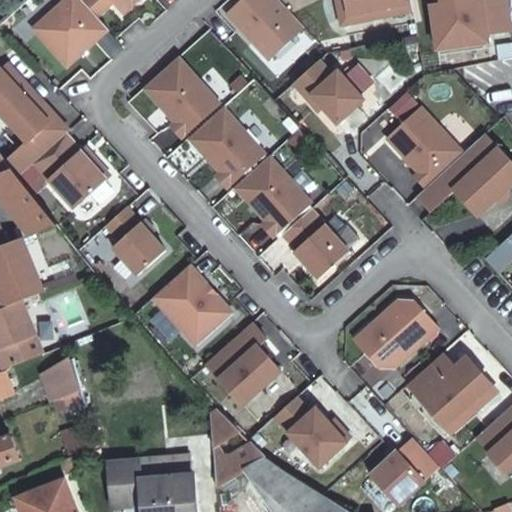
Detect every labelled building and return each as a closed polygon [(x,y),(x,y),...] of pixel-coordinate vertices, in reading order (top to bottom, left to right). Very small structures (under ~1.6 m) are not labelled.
[(65,0),(33,29),(67,66),(108,29),(95,15),(81,0),(65,0)] [(109,0),(81,0),(95,15),(111,2),(109,0)] [(136,0),(109,0),(111,2),(121,14),(136,0)] [(303,27),(278,0),(241,0),(226,14),(268,59),(303,27)] [(410,0),(338,0),(343,25),(393,15),(391,6),(411,2),(410,0)] [(439,0),(440,3),(448,50),(488,43),(487,35),(511,31),(506,0),(439,0)] [(391,6),(393,15),(413,11),(411,2),(391,6)] [(448,50),(440,3),(429,5),(437,52),(448,50)] [(169,126),(180,139),(219,104),(177,57),(142,88),(173,123),(169,126)] [(293,83),(307,99),(312,95),(323,107),(338,123),(364,99),(337,69),(332,74),(319,60),(293,83)] [(33,162),(62,137),(40,112),(47,106),(8,63),(0,70),(0,111),(27,141),(6,160),(14,170),(19,175),(33,162)] [(435,100),(454,98),(452,83),(433,85),(435,100)] [(392,108),(401,119),(417,103),(407,93),(392,108)] [(323,107),(312,95),(307,99),(318,111),(323,107)] [(40,112),(62,137),(65,134),(69,131),(47,106),(40,112)] [(215,176),(226,188),(264,154),(222,107),(188,138),(219,172),(215,176)] [(421,107),(387,139),(419,173),(415,176),(426,189),(464,154),(421,107)] [(62,137),(33,162),(74,208),(106,180),(80,151),(65,134),(62,137)] [(426,189),(417,197),(431,213),(455,191),(478,216),(511,184),(511,162),(486,134),(464,154),(426,189)] [(83,147),(80,151),(106,180),(110,177),(83,147)] [(0,175),(14,170),(6,160),(0,151),(0,175)] [(311,204),(269,157),(234,187),(265,222),(261,226),(272,239),(311,204)] [(0,198),(30,235),(58,224),(19,175),(14,170),(0,175),(0,198)] [(112,247),(136,275),(164,250),(151,235),(140,223),(126,207),(105,225),(119,241),(112,247)] [(338,239),(312,209),(281,236),(295,251),(293,253),(317,281),(349,252),(348,250),(338,239)] [(144,219),(140,223),(151,235),(154,231),(144,219)] [(349,229),(338,239),(348,250),(359,241),(349,229)] [(511,235),(484,261),(498,276),(511,262),(511,235)] [(5,244),(0,246),(0,291),(4,302),(7,307),(23,301),(44,293),(21,238),(5,244)] [(152,297),(195,346),(232,313),(188,265),(152,297)] [(0,358),(4,368),(43,353),(23,301),(7,307),(0,309),(0,358)] [(415,302),(398,301),(353,341),(377,367),(393,368),(438,328),(415,302)] [(251,323),(205,364),(242,405),(280,371),(257,346),(265,338),(251,323)] [(466,338),(452,347),(462,362),(476,354),(466,338)] [(407,385),(443,425),(472,399),(479,407),(497,391),(472,364),(460,375),(442,354),(407,385)] [(50,402),(62,397),(78,391),(75,379),(69,359),(41,373),(50,402)] [(0,397),(12,393),(4,368),(0,369),(0,397)] [(77,412),(84,410),(78,391),(62,397),(66,407),(74,405),(77,412)] [(296,397),(274,417),(319,467),(347,442),(329,422),(316,407),(310,412),(296,397)] [(479,407),(472,399),(443,425),(450,433),(479,407)] [(350,511),(310,486),(275,462),(247,437),(231,455),(226,455),(220,444),(236,426),(209,401),(214,477),(214,489),(238,473),(270,511),(350,511)] [(511,405),(475,438),(489,454),(495,449),(511,468),(511,405)] [(333,418),(329,422),(347,442),(351,438),(333,418)] [(74,452),(90,443),(79,424),(63,434),(74,452)] [(0,465),(18,458),(10,437),(0,440),(0,465)] [(369,476),(396,506),(439,467),(412,437),(369,476)] [(511,468),(495,449),(489,454),(510,478),(511,476),(511,468)] [(67,471),(74,468),(74,467),(70,458),(63,461),(67,471)] [(166,477),(165,458),(106,464),(109,507),(140,505),(141,511),(196,511),(193,475),(166,477)] [(76,511),(64,479),(19,497),(24,511),(76,511)] [(510,511),(507,503),(493,510),(494,511),(510,511)]
